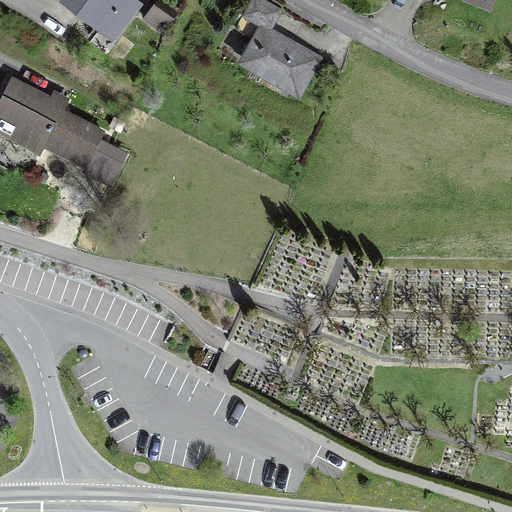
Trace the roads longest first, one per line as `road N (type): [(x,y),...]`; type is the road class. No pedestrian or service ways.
road 1 (residential): [(511,92),(413,56),(308,0)]
road 2 (residential): [(60,505),(40,368),(20,326),(0,314)]
